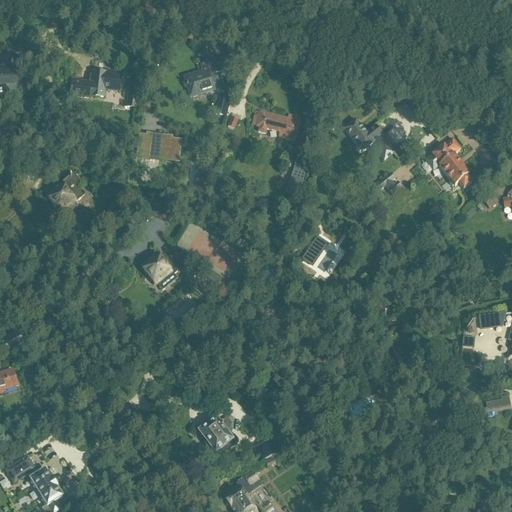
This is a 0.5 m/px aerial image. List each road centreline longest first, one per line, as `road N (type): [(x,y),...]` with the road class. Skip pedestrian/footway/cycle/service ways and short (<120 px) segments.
road 1 (unclassified): [(511,127),(433,78),(317,29),(169,2),(0,6)]
road 2 (tertiary): [(172,511),(0,280)]
